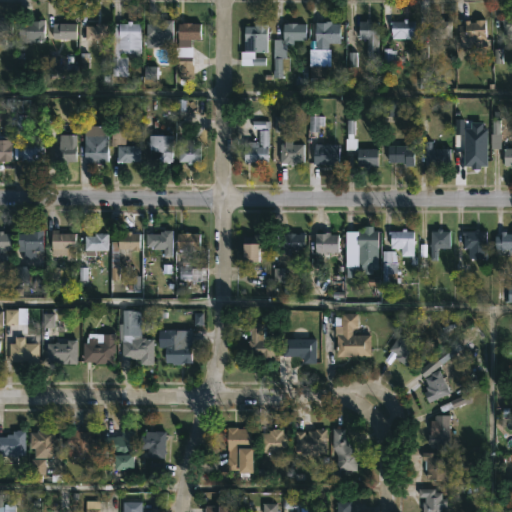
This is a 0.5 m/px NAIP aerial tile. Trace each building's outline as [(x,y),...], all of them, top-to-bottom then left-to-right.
[(511,33),(502,34),(501,16),(511,16),(511,33)] [(369,18),(369,21),(377,21),(377,38),(372,38),(371,60),(366,60),(367,38),(356,37),(356,33),(359,33),(359,20),(365,20),(365,18),(369,18)] [(407,18),(407,20),(414,20),(414,35),(409,35),(409,38),(392,38),(392,25),(389,25),(389,20),(403,20),(403,18),(407,18)] [(444,18),(444,20),(451,20),(451,37),(430,37),(430,33),(432,33),(431,20),(438,20),(438,18),(444,18)] [(485,18),(486,39),(473,40),(473,38),(459,38),(458,25),(464,24),(464,19),(485,18)] [(11,22),(11,38),(5,38),(5,43),(0,43),(0,19),(2,20),(2,22),(11,22)] [(43,19),(43,40),(35,40),(35,38),(24,37),(24,36),(22,36),(22,22),(32,22),(32,20),(35,20),(35,19),(43,19)] [(172,19),(171,47),(145,46),(146,22),(160,23),(160,20),(164,20),(164,19),(172,19)] [(131,20),(131,22),(139,22),(140,52),(119,52),(119,56),(127,56),(126,75),(111,75),(112,23),(126,23),(126,20),(131,20)] [(330,21),(330,23),(339,23),(338,41),(327,41),(325,78),(309,78),(309,49),(315,49),(316,22),(330,21)] [(75,22),(75,38),(61,38),(61,40),(59,40),(59,38),(51,38),(52,23),(75,22)] [(107,27),(107,39),(84,39),(84,37),(80,37),(80,27),(85,27),(85,25),(95,25),(95,22),(107,22),(107,27)] [(191,22),(200,22),(200,38),(191,38),(190,56),(192,56),(193,78),(184,78),(184,85),(177,85),(178,65),(176,65),(176,56),(177,56),(178,28),(175,28),(175,23),(191,22)] [(296,22),(304,23),(304,39),(292,39),(292,43),(283,43),(283,23),(296,22)] [(266,51),(244,51),(244,25),(254,26),(254,23),(267,23),(266,51)] [(289,57),(288,70),(280,69),(280,76),(274,76),(274,69),(273,69),(273,45),(286,45),(285,57),(289,57)] [(21,128),(20,145),(43,145),(42,161),(13,161),(15,114),(29,114),(28,128),(21,128)] [(120,114),(119,127),(125,127),(125,145),(139,145),(139,161),(130,161),(130,162),(116,161),(116,146),(110,146),(110,128),(112,128),(112,114),(120,114)] [(99,160),(98,162),(95,162),(95,161),(83,162),(84,125),(107,125),(107,160),(99,160)] [(268,129),(267,162),(244,161),(244,141),(258,141),(258,146),(261,146),(261,144),(258,144),(258,129),(268,129)] [(172,132),(173,145),(171,145),(171,161),(155,162),(155,159),(149,159),(150,132),(172,132)] [(76,134),(75,159),(53,158),(54,145),(59,145),(59,135),(76,134)] [(11,137),(11,160),(0,159),(0,140),(1,140),(1,137),(11,137)] [(292,138),(292,143),(303,143),(303,163),(280,164),(279,144),(284,144),(284,138),(292,138)] [(431,138),(431,148),(451,148),(451,165),(430,164),(430,156),(423,156),(424,138),(431,138)] [(193,141),(193,144),(199,144),(200,161),(191,161),(191,164),(186,164),(186,161),(178,161),(178,139),(193,139),(193,141)] [(322,143),(322,146),(339,144),(338,165),(330,165),(330,164),(326,164),(326,162),(313,162),(313,148),(314,148),(314,143),(322,143)] [(413,146),(413,165),(403,166),(403,161),(388,161),(388,146),(413,146)] [(472,146),(472,148),(486,148),(486,160),(481,160),(481,164),(464,164),(464,148),(469,148),(469,146),(472,146)] [(365,169),(364,166),(357,165),(357,148),(377,148),(377,165),(369,165),(369,169),(365,169)] [(511,166),(503,164),(504,148),(511,148),(511,166)] [(372,269),(372,274),(364,274),(364,268),(357,269),(357,226),(377,226),(378,268),(372,269)] [(406,228),(406,231),(413,231),(413,255),(401,256),(401,248),(390,248),(390,235),(388,235),(388,230),(406,228)] [(442,228),(442,231),(450,231),(450,248),(437,248),(437,260),(430,260),(430,230),(437,230),(437,228),(442,228)] [(479,228),(479,231),(486,231),(486,258),(468,258),(468,247),(464,247),(464,237),(461,237),(461,231),(474,231),(474,228),(479,228)] [(35,250),(35,258),(23,258),(23,251),(17,251),(17,233),(31,233),(31,230),(43,229),(42,250),(35,250)] [(58,229),(58,233),(74,233),(74,260),(66,260),(66,255),(52,256),(52,249),(50,249),(51,229),(58,229)] [(172,230),(171,256),(163,256),(163,249),(147,249),(147,246),(145,246),(146,233),(159,233),(159,231),(172,230)] [(0,231),(2,231),(2,233),(11,233),(12,240),(10,240),(10,249),(0,249),(0,231)] [(131,231),(131,233),(139,233),(139,250),(118,249),(118,279),(110,279),(110,241),(117,241),(117,232),(131,231)] [(187,231),(190,232),(190,234),(199,234),(199,249),(177,249),(177,233),(187,231)] [(330,231),(330,234),(337,234),(337,252),(327,252),(327,257),(317,257),(317,254),(315,254),(315,233),(330,231)] [(511,251),(509,251),(509,249),(495,248),(495,235),(501,235),(501,231),(506,231),(506,233),(511,233),(511,251)] [(85,250),(84,235),(94,235),(94,233),(107,233),(107,250),(85,250)] [(246,260),(243,260),(243,233),(266,234),(266,250),(258,250),(258,260),(246,260)] [(302,233),(304,234),(304,249),(282,250),(281,234),(302,233)] [(396,284),(381,284),(381,262),(396,262),(396,284)] [(198,271),(182,271),(182,280),(198,280),(198,271)] [(132,309),(132,311),(140,310),(140,335),(122,335),(122,309),(132,309)] [(352,330),(352,334),(370,334),(370,356),(336,356),(334,316),(340,316),(341,313),(357,313),(357,328),(353,328),(352,330)] [(263,323),(265,330),(263,330),(264,336),(263,336),(263,339),(274,339),(274,363),(262,363),(262,358),(258,358),(258,356),(250,356),(250,349),(248,349),(250,332),(241,331),(241,323),(263,323)] [(178,339),(178,344),(180,344),(180,343),(191,343),(191,363),(171,364),(171,363),(165,363),(164,329),(179,329),(179,339),(178,339)] [(399,333),(409,340),(411,337),(418,342),(416,345),(424,350),(413,366),(409,363),(406,366),(394,358),(396,355),(388,349),(399,333)] [(24,337),(24,342),(38,342),(38,361),(9,361),(9,343),(14,343),(14,337),(24,337)] [(141,337),(145,339),(153,339),(153,364),(143,365),(140,364),(140,359),(121,358),(121,341),(128,341),(128,337),(141,337)] [(315,338),(315,363),(302,363),(302,359),(299,359),(299,356),(282,356),(282,338),(315,338)] [(76,339),(76,363),(67,363),(67,361),(46,361),(46,343),(66,343),(66,339),(76,339)] [(113,352),(113,364),(82,361),(82,342),(114,342),(114,352),(113,352)] [(449,393),(428,402),(424,392),(427,391),(425,387),(427,386),(424,378),(431,375),(430,373),(439,369),(449,393)] [(449,418),(449,444),(428,444),(428,434),(432,434),(432,429),(435,429),(435,422),(433,422),(434,416),(435,416),(435,415),(451,415),(451,418),(449,418)] [(236,427),(236,429),(250,429),(252,472),(238,473),(238,470),(226,470),(226,457),(228,457),(226,427),(236,427)] [(344,435),(351,449),(356,453),(355,470),(339,470),(339,483),(330,482),(330,463),(336,463),(336,456),(330,456),(332,428),(344,428),(344,435)] [(90,430),(90,438),(93,438),(93,442),(98,442),(98,454),(91,454),(91,456),(70,456),(70,449),(68,449),(68,433),(73,433),(73,429),(90,430)] [(283,429),(283,432),(290,432),(289,451),(282,451),(282,457),(280,457),(280,460),(268,460),(268,456),(263,456),(263,453),(261,453),(261,452),(258,452),(258,433),(268,433),(268,430),(271,430),(271,429),(283,429)] [(326,429),(326,454),(321,454),(321,457),(328,457),(329,475),(322,475),(322,463),(313,462),(313,456),(307,456),(307,453),(294,453),(294,431),(304,431),(304,434),(307,434),(307,430),(326,429)] [(21,430),(25,431),(24,455),(4,456),(4,454),(0,454),(0,437),(5,437),(6,434),(12,434),(12,431),(21,430)] [(54,430),(54,437),(58,438),(58,444),(55,444),(55,458),(33,457),(34,448),(29,448),(29,432),(36,432),(36,430),(54,430)] [(130,430),(130,431),(134,431),(133,469),(114,469),(114,457),(110,457),(110,453),(102,452),(102,437),(121,436),(121,431),(130,430)] [(165,431),(163,458),(144,457),(144,444),(140,444),(140,435),(145,435),(145,431),(165,431)] [(437,452),(437,457),(447,457),(447,481),(426,481),(426,470),(424,470),(424,460),(421,460),(422,452),(437,452)] [(434,488),(434,492),(441,492),(441,499),(446,499),(446,507),(441,507),(441,511),(422,511),(422,502),(424,502),(424,497),(418,497),(418,488),(434,488)] [(296,494),(296,501),(300,501),(300,511),(295,511),(295,508),(283,508),(283,494),(296,494)] [(85,511),(85,501),(99,501),(99,511),(85,511)] [(141,504),(141,511),(122,511),(122,501),(141,501),(141,504)] [(350,511),(336,511),(336,502),(350,502),(350,511)] [(262,511),(262,503),(276,503),(276,511),(262,511)]
